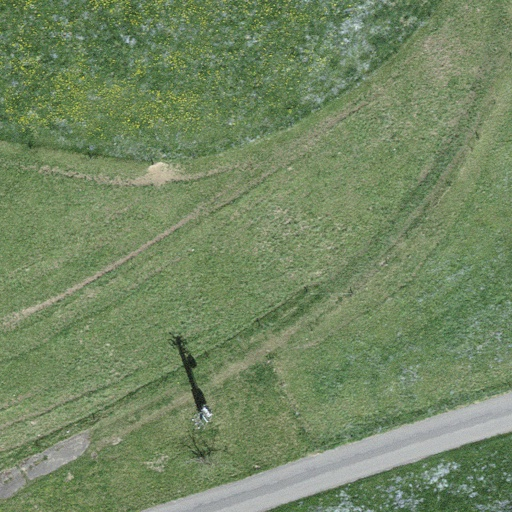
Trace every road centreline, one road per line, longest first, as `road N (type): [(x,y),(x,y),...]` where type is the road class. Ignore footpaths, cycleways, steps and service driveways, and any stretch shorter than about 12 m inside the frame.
road 1 (track): [(0,487),(247,353),(368,263),(446,169),(474,119),(491,80),(505,0)]
road 2 (unclassified): [(205,511),(511,409)]
